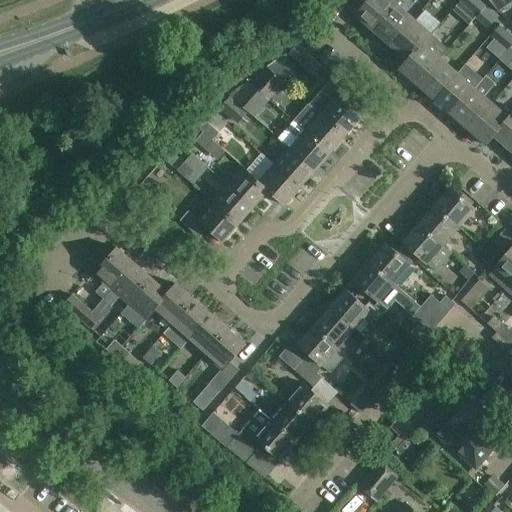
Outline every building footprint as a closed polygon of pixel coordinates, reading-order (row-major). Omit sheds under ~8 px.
[(356,15),(374,31),(398,4),(400,0),(352,0),(347,7),(356,15)] [(477,17),(485,9),(486,7),(478,0),(463,0),(461,3),(477,17)] [(415,19),(398,4),(374,31),(370,36),(388,51),(392,46),(415,19)] [(485,9),(477,17),(476,18),(488,29),(497,19),(485,9)] [(424,43),(431,35),(432,34),(422,25),(427,20),(420,14),(415,19),(392,46),(408,61),(424,43)] [(490,37),(507,52),(510,49),(511,46),(511,38),(498,27),(490,37)] [(418,85),(441,58),(448,50),(431,35),(424,43),(408,61),(400,70),(418,85)] [(510,64),(511,66),(511,50),(510,49),(507,52),(501,60),(508,66),(510,64)] [(418,85),(435,100),(459,73),(441,58),(418,85)] [(297,84),(310,94),(323,75),(310,66),(297,84)] [(269,98),(283,82),(267,69),(254,85),(269,98)] [(476,88),(459,73),(435,100),(452,115),(476,88)] [(452,115),(470,130),(493,103),(485,96),(495,84),(487,76),(476,88),(452,115)] [(310,105),(319,114),(345,137),(361,119),(345,105),(353,96),(333,79),(325,88),(310,105)] [(235,101),(253,116),(269,98),(251,83),(235,101)] [(204,96),(195,104),(212,122),(221,113),(204,96)] [(230,98),(222,108),(232,117),(241,108),(230,98)] [(493,103),(470,130),(487,145),(495,136),(510,118),(509,117),(493,103)] [(495,136),(511,151),(511,150),(511,113),(509,117),(510,118),(495,136)] [(331,154),(345,137),(319,114),(304,131),(331,154)] [(197,127),(203,133),(213,141),(220,133),(204,119),(197,127)] [(331,154),(304,131),(295,123),(287,131),(296,140),(289,148),(316,171),(331,154)] [(213,141),(203,133),(196,140),(206,149),(213,141)] [(301,188),(316,171),(289,148),(274,165),(301,188)] [(186,180),(193,171),(184,163),(176,171),(186,180)] [(285,206),(301,188),(274,165),(259,182),(269,191),(268,192),(285,206)] [(254,208),(268,192),(269,191),(259,182),(243,167),(227,185),(254,208)] [(239,225),(254,208),(227,185),(213,202),(239,225)] [(435,206),(460,228),(476,209),(451,187),(441,198),(439,196),(432,205),(434,207),(435,206)] [(224,243),(239,225),(213,202),(197,220),(188,212),(180,221),(199,238),(207,229),(224,243)] [(416,223),(418,225),(419,224),(444,246),(460,228),(435,206),(434,207),(426,216),(423,214),(416,223)] [(419,224),(418,225),(410,235),(407,232),(401,240),(435,271),(451,252),(444,246),(419,224)] [(370,261),(395,284),(411,265),(386,243),(377,254),(374,252),(367,260),(370,262),(370,261)] [(492,244),(486,251),(494,259),(500,252),(492,244)] [(511,283),(511,248),(496,267),(505,275),(498,283),(506,290),(511,283)] [(104,300),(135,264),(117,249),(94,275),(103,283),(95,292),(104,300)] [(488,266),(494,259),(486,251),(479,258),(488,266)] [(414,317),(422,308),(395,284),(370,261),(370,262),(360,273),(358,270),(352,278),(387,309),(395,299),(414,317)] [(152,279),(135,264),(104,300),(112,306),(120,298),(129,306),(152,279)] [(460,272),(469,280),(475,273),(466,265),(460,272)] [(169,294),(168,293),(152,279),(129,306),(146,321),(154,312),(169,294)] [(481,280),(462,301),(472,310),(490,288),(481,280)] [(163,334),(164,335),(195,300),(176,284),(168,293),(169,294),(154,312),(170,325),(163,334)] [(372,304),(368,308),(346,289),(336,300),(334,298),(327,306),(329,308),(330,308),(355,329),(365,318),(374,326),(384,314),(372,304)] [(433,295),(422,308),(439,324),(457,304),(448,296),(442,303),(433,295)] [(84,323),(92,313),(72,296),(64,306),(84,323)] [(195,300),(164,335),(182,350),(189,342),(212,315),(195,300)] [(311,324),(314,326),(314,325),(339,348),(348,356),(359,345),(349,336),(355,329),(330,308),(329,308),(321,318),(318,316),(311,324)] [(421,344),(439,324),(422,308),(414,317),(413,318),(420,324),(411,335),(421,344)] [(92,313),(84,323),(92,330),(100,320),(92,313)] [(189,342),(206,357),(229,331),(212,315),(189,342)] [(490,324),(499,332),(505,326),(496,318),(490,324)] [(323,366),(339,348),(314,325),(314,326),(305,336),(302,334),(296,342),(323,366)] [(505,326),(499,332),(494,338),(510,352),(511,349),(511,343),(505,337),(510,330),(505,326)] [(229,331),(206,357),(223,372),(246,345),(229,331)] [(391,361),(400,369),(417,351),(400,336),(385,353),(392,359),(391,361)] [(116,357),(125,347),(116,340),(108,350),(116,357)] [(132,354),(125,347),(116,357),(124,364),(132,354)] [(161,357),(153,350),(144,359),(152,366),(161,357)] [(295,369),(315,387),(322,379),(316,374),(302,361),(295,369)] [(391,361),(374,380),(383,388),(400,369),(391,361)] [(197,397),(213,379),(204,371),(188,389),(197,397)] [(178,389),(187,379),(179,373),(170,382),(178,389)] [(383,388),(374,380),(367,388),(376,397),(383,388)] [(235,388),(244,397),(251,389),(242,381),(235,388)] [(303,382),(293,393),(285,385),(277,394),(286,401),(313,425),(330,406),(303,382)] [(325,388),(338,402),(345,396),(331,382),(325,388)] [(195,403),(204,412),(221,393),(212,384),(195,403)] [(438,419),(430,428),(478,468),(495,448),(468,425),(481,408),(461,391),(454,400),(446,394),(430,412),(438,419)] [(286,401),(271,418),(262,410),(261,411),(297,443),(313,425),(286,401)] [(297,443),(261,411),(228,448),(249,465),(265,446),(282,461),(297,443)] [(413,450),(412,464),(430,465),(430,451),(413,450)] [(380,460),(358,485),(378,502),(399,477),(380,460)] [(57,491),(59,479),(46,477),(44,489),(57,491)] [(490,502),(482,511),(497,511),(499,510),(493,504),(490,502)]
